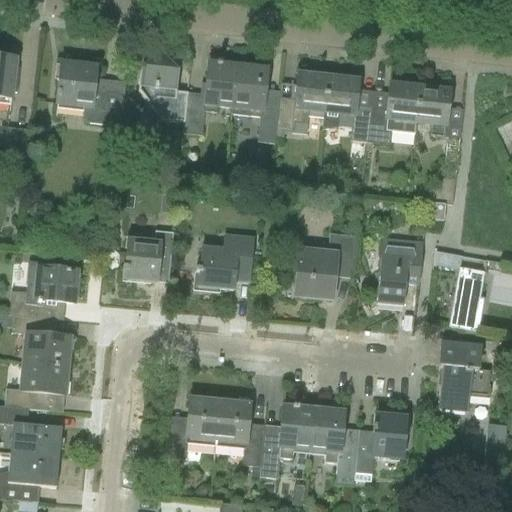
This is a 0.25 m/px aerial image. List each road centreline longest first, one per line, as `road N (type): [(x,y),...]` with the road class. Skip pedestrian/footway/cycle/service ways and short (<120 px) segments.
road 1 (residential): [(44,0),(511,51)]
road 2 (unclassified): [(114,511),(133,353),(163,342),(412,366)]
